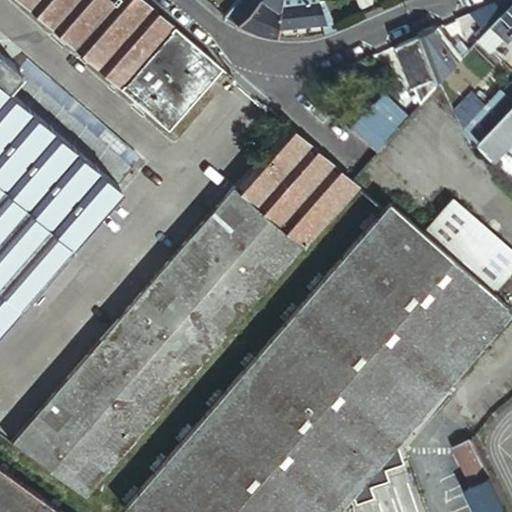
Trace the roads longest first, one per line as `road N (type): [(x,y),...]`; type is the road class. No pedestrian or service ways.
road 1 (unclassified): [(238,54),(299,61),(448,0)]
road 2 (unclassified): [(238,54),(361,160)]
